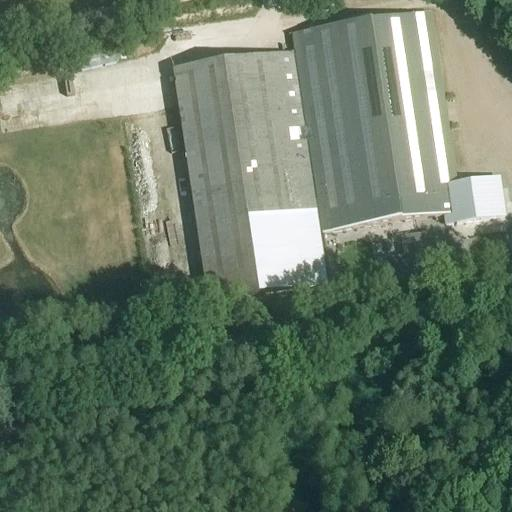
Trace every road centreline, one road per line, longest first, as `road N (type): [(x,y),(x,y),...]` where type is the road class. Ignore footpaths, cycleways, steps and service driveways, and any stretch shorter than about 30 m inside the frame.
road 1 (track): [(511,307),(0,380)]
road 2 (track): [(168,0),(0,40)]
